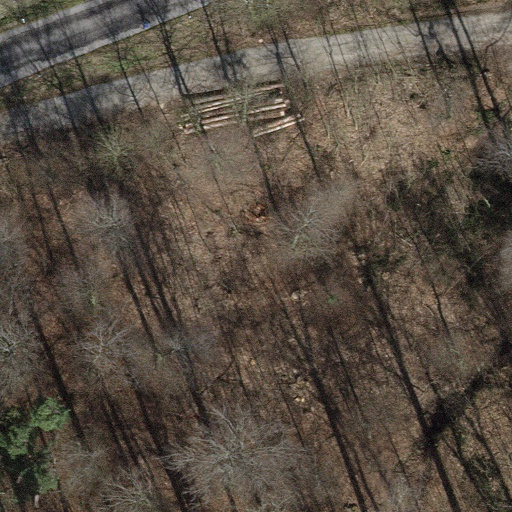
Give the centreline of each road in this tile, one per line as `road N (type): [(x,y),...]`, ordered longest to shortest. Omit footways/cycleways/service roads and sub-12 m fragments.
road 1 (track): [(511,30),(227,58),(0,125)]
road 2 (tertiary): [(136,0),(0,67)]
